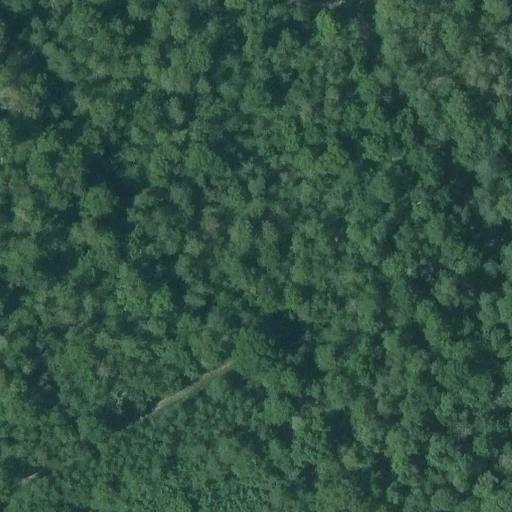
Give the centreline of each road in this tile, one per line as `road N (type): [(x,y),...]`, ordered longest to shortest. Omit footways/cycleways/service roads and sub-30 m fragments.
road 1 (track): [(334,511),(249,377),(230,369),(0,497)]
road 2 (track): [(367,0),(354,4),(511,270)]
